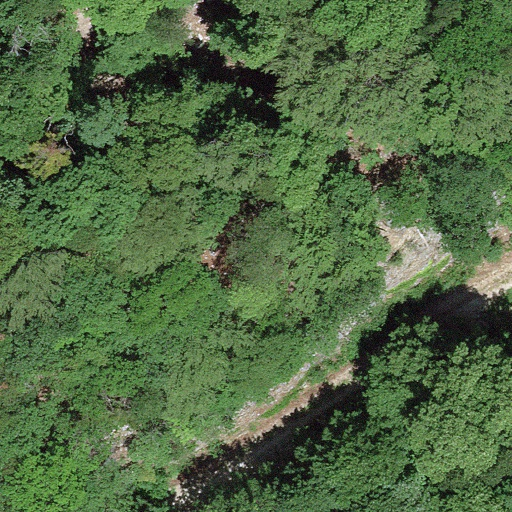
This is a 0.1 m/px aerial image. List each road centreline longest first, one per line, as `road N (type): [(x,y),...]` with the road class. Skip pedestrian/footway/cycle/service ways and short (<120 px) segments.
road 1 (track): [(511,284),(441,322),(293,431),(156,511)]
road 2 (track): [(121,0),(0,121)]
